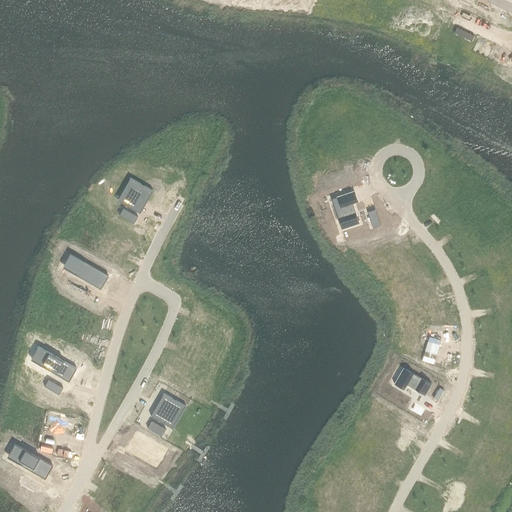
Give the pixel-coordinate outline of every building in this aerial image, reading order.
[(430,203),(440,211),(460,185),(449,177),(430,203)] [(131,179),(124,190),(132,195),(125,206),(139,214),(144,206),(139,203),(140,200),(146,203),(152,191),(131,179)] [(354,191),(337,197),(344,217),(339,219),(342,229),(360,223),(353,204),(358,202),(354,191)] [(107,232),(121,240),(127,229),(89,207),(87,210),(89,211),(82,222),(105,235),(107,232)] [(123,209),(119,216),(133,224),(137,217),(123,209)] [(375,211),(367,213),(373,229),(381,226),(375,211)] [(377,242),(356,251),(361,264),(394,251),(387,232),(375,237),(377,242)] [(394,255),(397,263),(411,258),(408,250),(394,255)] [(70,254),(62,267),(86,281),(87,278),(102,286),(108,275),(70,254)] [(76,287),(72,294),(87,302),(91,295),(76,287)] [(61,342),(67,333),(63,330),(73,312),(62,305),(57,303),(52,312),(56,315),(45,333),(57,339),(61,342)] [(67,343),(63,350),(78,359),(82,352),(67,343)] [(38,350),(32,361),(56,375),(57,372),(70,380),(76,369),(38,347),(37,350),(38,350)] [(204,389),(211,377),(180,360),(172,373),(185,380),(186,378),(204,389)] [(404,368),(394,384),(404,390),(407,385),(425,396),(431,384),(404,368)] [(48,380),(44,387),(58,395),(62,388),(48,380)] [(155,409),(150,417),(164,425),(170,414),(178,419),(185,407),(163,394),(156,406),(162,409),(160,412),(155,409)] [(425,410),(414,404),(410,411),(421,416),(425,410)] [(151,421),(147,428),(162,437),(166,429),(151,421)] [(139,453),(156,463),(163,451),(136,436),(127,451),(137,457),(139,453)] [(33,469),(46,477),(52,466),(14,444),(13,447),(14,447),(8,458),(31,472),(33,469)] [(510,461),(482,446),(476,458),(494,467),(492,472),(502,477),(510,461)] [(132,467),(129,473),(134,477),(138,470),(132,467)] [(25,477),(21,484),(36,492),(40,486),(25,477)] [(465,483),(459,494),(488,509),(494,497),(465,483)]
